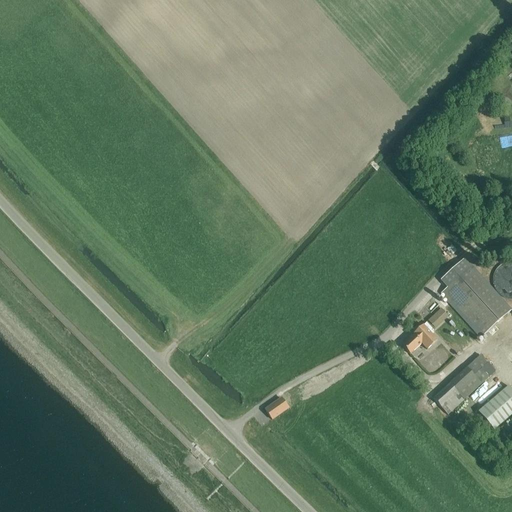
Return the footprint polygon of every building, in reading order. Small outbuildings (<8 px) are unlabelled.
[(511,311),(511,306),(468,258),(439,285),(485,336),(511,311)] [(511,263),(509,264),(505,266),(503,268),(500,271),(499,274),(498,278),(498,280),(499,284),(499,287),(501,289),(503,291),(505,293),(509,295),(511,296),(511,295),(511,263)] [(413,336),(408,340),(401,347),(410,356),(417,349),(421,345),(427,351),(437,342),(430,334),(434,331),(451,314),(444,306),(426,324),(413,336)] [(462,339),(468,349),(474,345),(468,335),(462,339)] [(485,353),(445,389),(438,396),(453,412),(460,406),(500,369),(485,353)] [(511,387),(483,412),(499,430),(511,418),(511,387)] [(265,411),(272,421),(288,409),(281,400),(265,411)]
